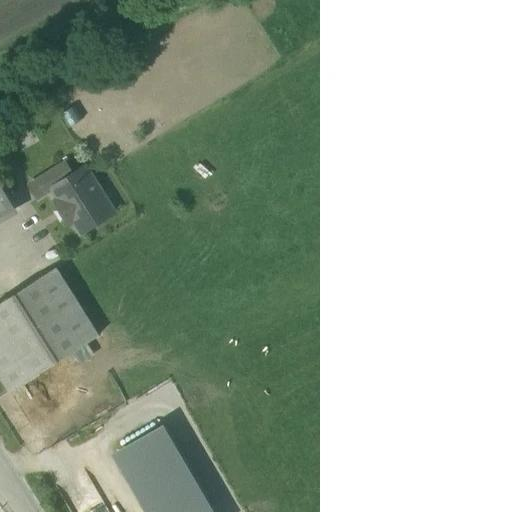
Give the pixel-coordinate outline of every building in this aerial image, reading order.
[(30,186),(39,200),(54,190),(53,188),(73,175),(65,163),(30,186)] [(75,223),(82,234),(114,213),(89,174),(77,182),(73,175),(53,188),(54,190),(60,200),(56,203),(70,225),(75,223)] [(0,207),(12,201),(10,198),(0,180),(0,207)] [(0,223),(18,213),(12,201),(0,207),(0,223)] [(0,304),(0,376),(10,392),(67,357),(88,343),(99,336),(56,269),(0,304)] [(88,343),(67,357),(74,368),(96,355),(88,343)] [(216,511),(164,423),(112,454),(146,511),(216,511)] [(76,511),(109,511),(94,479),(67,491),(76,511)]
